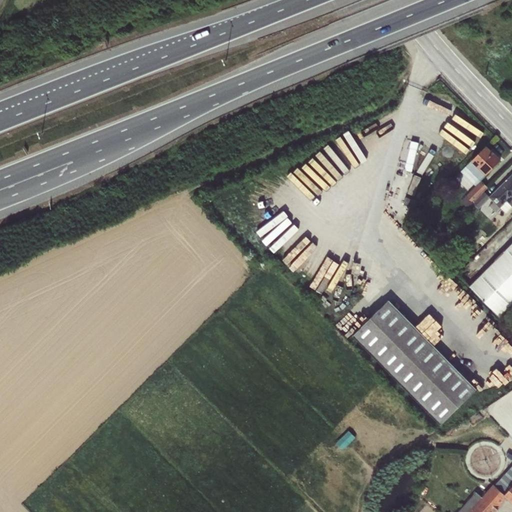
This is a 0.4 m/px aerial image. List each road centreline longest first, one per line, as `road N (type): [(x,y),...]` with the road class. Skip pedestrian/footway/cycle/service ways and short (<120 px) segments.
road 1 (motorway): [(0,178),(446,0)]
road 2 (motorway): [(306,0),(0,121)]
road 3 (unknown): [(436,47),(371,243),(447,336)]
road 4 (secondary): [(511,125),(396,0)]
